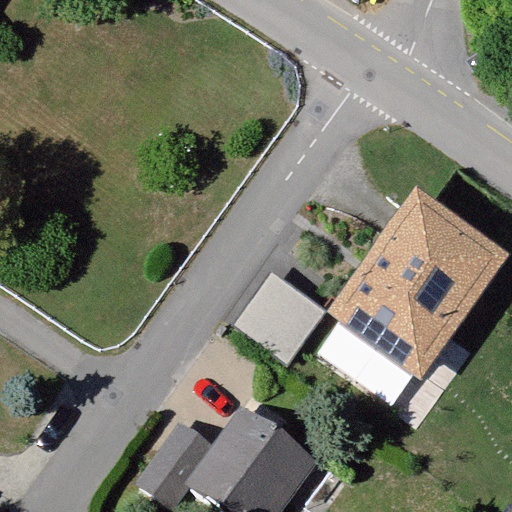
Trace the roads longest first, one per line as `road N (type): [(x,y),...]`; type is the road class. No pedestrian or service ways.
road 1 (residential): [(368,63),(51,511)]
road 2 (residential): [(396,81),(511,163)]
